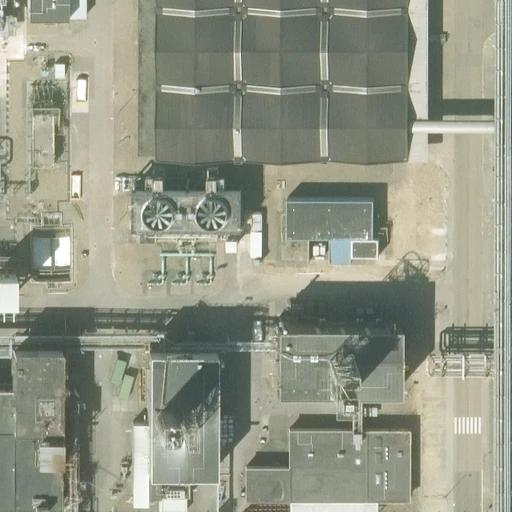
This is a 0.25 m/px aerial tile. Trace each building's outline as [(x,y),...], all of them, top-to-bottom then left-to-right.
[(27,0),(28,16),(67,16),(67,0),(27,0)] [(158,0),(160,157),(413,158),(411,0),(158,0)] [(218,240),(218,229),(242,229),(243,186),(132,185),(132,228),(156,228),(156,239),(218,240)] [(287,236),(374,237),(374,198),(288,198),(287,236)] [(31,279),(35,281),(71,281),(71,225),(31,225),(31,279)] [(0,287),(13,287),(12,258),(0,258),(0,287)] [(275,389),(399,389),(399,321),(275,321),(275,389)] [(0,503),(60,503),(60,478),(73,478),(73,400),(57,400),(57,344),(12,345),(12,383),(0,383),(0,503)] [(147,422),(132,422),(132,503),(148,503),(148,495),(189,496),(189,470),(215,470),(215,347),(148,347),(147,422)] [(373,423),(393,423),(393,411),(373,411),(373,423)] [(246,498),(407,499),(408,429),(290,429),(290,466),(246,466),(246,498)]
